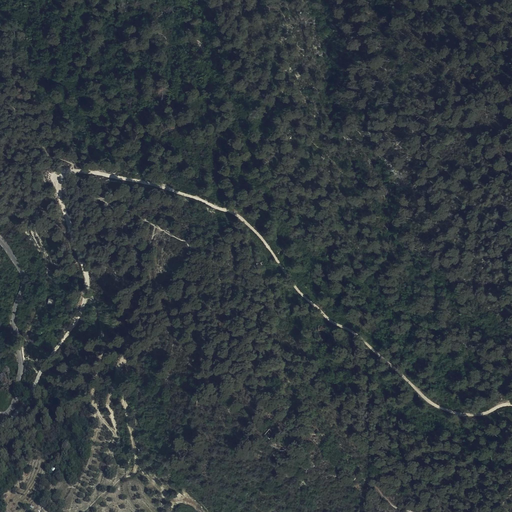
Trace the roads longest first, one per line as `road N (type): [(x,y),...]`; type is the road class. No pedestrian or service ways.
road 1 (track): [(0,423),(32,392),(88,297),(58,182),(70,170),(205,201),(244,221),(298,295),(438,410),(478,415),(511,404)]
road 2 (unclassified): [(0,413),(21,370),(16,321),(23,288),(18,261),(0,237)]
